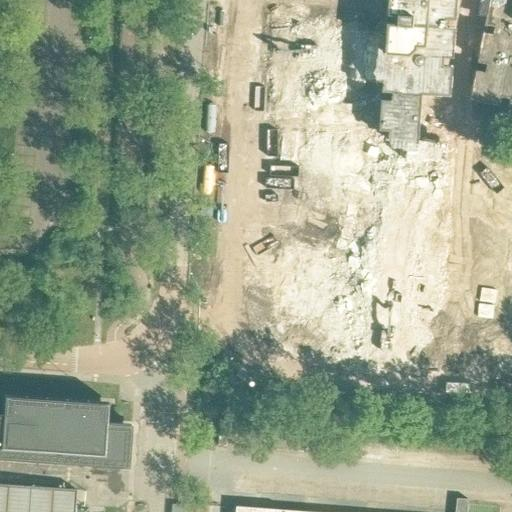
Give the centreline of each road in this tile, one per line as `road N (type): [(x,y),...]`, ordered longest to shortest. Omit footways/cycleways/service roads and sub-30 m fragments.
road 1 (residential): [(140,349),(159,324),(175,275),(197,0)]
road 2 (residential): [(156,511),(161,407),(140,349)]
road 3 (unknown): [(158,455),(93,478),(0,475)]
road 4 (residential): [(0,355),(95,361),(140,349)]
road 5 (unknown): [(245,0),(239,125)]
